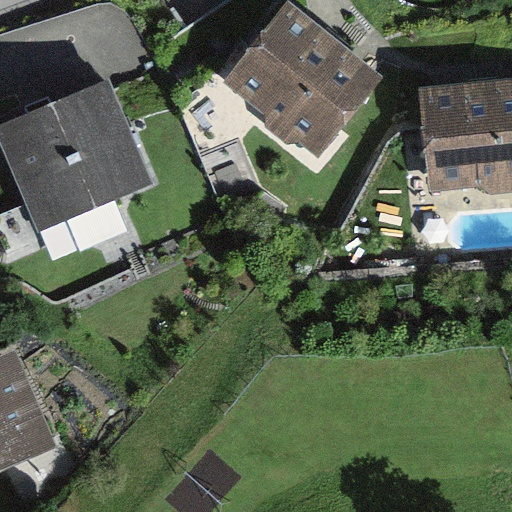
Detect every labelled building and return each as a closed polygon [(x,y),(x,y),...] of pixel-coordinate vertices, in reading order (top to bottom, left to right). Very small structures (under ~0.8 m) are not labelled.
[(294,0),(230,71),(313,145),(383,66),(309,0),(294,0)] [(511,75),(424,85),(435,179),(511,170),(511,75)] [(103,96),(9,135),(45,220),(139,181),(103,96)] [(453,243),(462,249),(511,245),(511,211),(459,215),(451,223),(449,233),(453,243)] [(14,352),(0,358),(0,472),(57,448),(14,352)]
